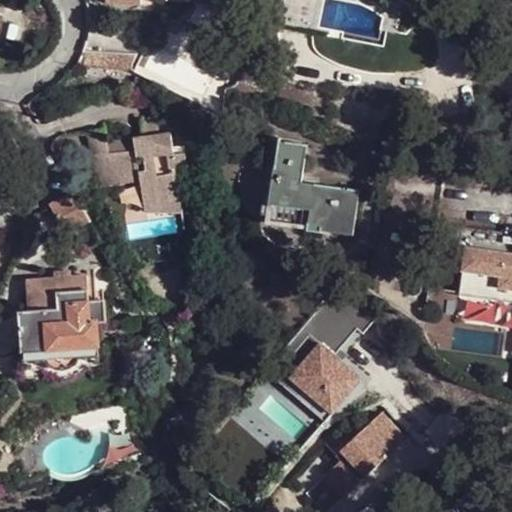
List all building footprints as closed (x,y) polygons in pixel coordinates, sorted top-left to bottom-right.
[(107,0),(107,3),(142,5),(142,0),(197,0),(197,6),(221,8),(221,0),(107,0)] [(310,0),(278,0),(275,24),(306,30),(310,0)] [(219,38),(208,37),(188,26),(178,36),(218,55),(219,38)] [(119,54),(85,50),(76,67),(118,70),(119,54)] [(104,150),(88,153),(93,183),(139,176),(137,162),(144,161),(146,205),(180,201),(176,176),(185,174),(183,155),(172,157),(170,134),(143,124),(144,135),(104,142),(104,150)] [(85,130),(88,153),(104,150),(104,142),(102,128),(85,130)] [(279,142),(270,204),(311,210),(308,232),(323,234),(324,230),(353,234),(358,191),(315,185),(314,194),(301,192),(302,183),(307,146),(279,142)] [(445,180),(448,155),(398,148),(394,172),(445,180)] [(139,176),(93,183),(94,191),(137,184),(142,213),(180,213),(180,201),(146,205),(144,161),(137,162),(139,176)] [(315,185),(302,183),(301,192),(314,194),(315,185)] [(92,220),(76,193),(60,202),(65,210),(56,216),(67,234),(92,220)] [(51,207),(56,216),(65,210),(60,202),(51,207)] [(311,210),(270,204),(268,225),(308,232),(311,210)] [(511,253),(467,247),(463,272),(501,278),(499,289),(511,290),(511,253)] [(66,287),(65,279),(36,281),(36,314),(22,316),(23,353),(46,352),(47,355),(48,357),(50,360),(52,362),(57,364),(59,365),(64,365),(68,365),(69,364),(73,362),(76,359),(78,355),(80,350),(102,348),(102,324),(108,323),(106,302),(94,303),(91,278),(75,279),(75,287),(66,287)] [(75,279),(65,279),(66,287),(75,287),(75,279)] [(462,320),(448,318),(447,329),(461,330),(462,320)] [(364,379),(321,343),(291,379),(333,415),(364,379)] [(381,414),(344,451),(347,456),(341,463),(326,476),(346,498),(406,440),(381,414)] [(347,456),(344,451),(336,458),(341,463),(347,456)]
